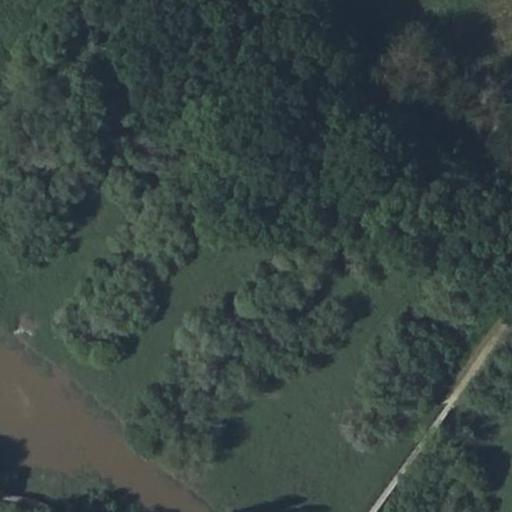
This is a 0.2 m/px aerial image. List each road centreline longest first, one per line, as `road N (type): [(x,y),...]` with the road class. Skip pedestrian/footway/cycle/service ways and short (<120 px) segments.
road 1 (track): [(232,0),(326,101),(511,233)]
road 2 (track): [(337,0),(511,102)]
